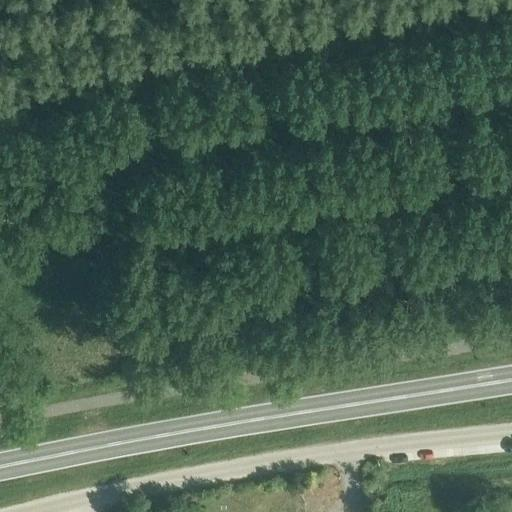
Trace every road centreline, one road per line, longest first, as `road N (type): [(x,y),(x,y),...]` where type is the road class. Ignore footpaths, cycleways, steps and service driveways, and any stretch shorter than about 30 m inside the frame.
road 1 (trunk): [(0,465),(511,380)]
road 2 (unclassified): [(37,511),(219,473),(511,433)]
